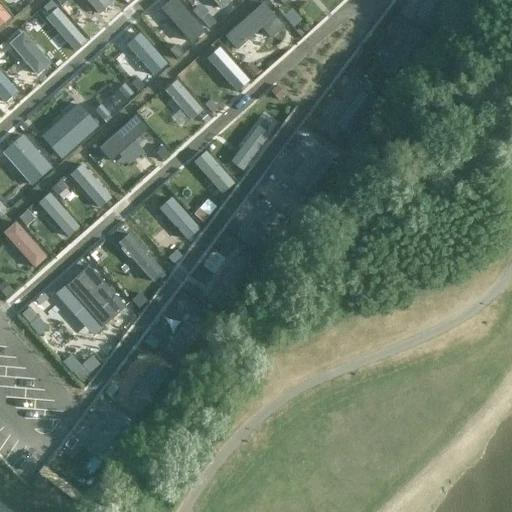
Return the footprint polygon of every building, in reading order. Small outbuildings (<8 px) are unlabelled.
[(112,3),(108,0),(85,0),(99,15),(112,3)] [(205,32),(177,0),(170,0),(161,7),(191,43),(205,32)] [(230,0),(213,0),(221,9),(230,0)] [(285,25),(262,0),(224,34),(237,49),(261,27),(271,38),(285,25)] [(447,0),(425,0),(414,15),(428,25),(447,0)] [(0,25),(9,18),(0,6),(0,25)] [(86,42),(57,7),(45,18),(74,52),(86,42)] [(422,34),(398,17),(389,29),(400,37),(382,62),(394,71),(422,34)] [(151,23),(142,33),(174,64),(183,54),(151,23)] [(50,63),(22,32),(9,44),(36,75),(50,63)] [(168,64),(140,32),(127,45),(154,76),(168,64)] [(108,57),(137,90),(150,78),(121,45),(108,57)] [(249,80),(219,47),(206,58),(236,92),(249,80)] [(18,91),(0,71),(0,96),(5,102),(18,91)] [(101,99),(108,92),(89,74),(82,81),(101,99)] [(177,78),(164,89),(191,120),(204,110),(177,78)] [(134,94),(125,84),(95,109),(104,120),(134,94)] [(374,101),(360,90),(335,123),(349,134),(374,101)] [(130,107),(167,147),(179,136),(142,96),(130,107)] [(98,126),(78,104),(42,136),(61,158),(98,126)] [(148,129),(136,115),(99,148),(111,161),(148,129)] [(271,134),(259,125),(231,161),(244,170),(271,134)] [(52,167),(22,134),(2,152),(32,185),(52,167)] [(307,160),(292,180),(307,191),(334,156),(306,135),(294,150),(307,160)] [(235,183),(206,151),(194,162),(223,194),(235,183)] [(112,197),(82,163),(70,174),(100,208),(112,197)] [(175,174),(163,187),(191,213),(203,200),(175,174)] [(62,180),(51,188),(74,217),(84,209),(62,180)] [(15,189),(4,200),(14,209),(24,198),(15,189)] [(79,226),(50,193),(39,203),(68,236),(79,226)] [(199,228),(171,197),(159,208),(188,239),(199,228)] [(274,205),(245,243),(259,253),(288,215),(274,205)] [(165,260),(179,248),(151,217),(137,228),(165,260)] [(47,257),(16,221),(3,232),(35,268),(47,257)] [(163,272),(131,232),(120,241),(152,281),(163,272)] [(105,261),(141,299),(153,288),(117,250),(105,261)] [(220,303),(250,263),(238,254),(208,294),(220,303)] [(104,325),(126,306),(90,266),(68,286),(104,325)] [(206,324),(191,313),(163,351),(178,362),(206,324)] [(81,382),(89,372),(72,358),(63,368),(81,382)] [(170,375),(155,363),(128,398),(144,410),(170,375)] [(81,443),(104,409),(94,402),(71,436),(81,443)] [(107,457),(133,422),(118,411),(92,446),(107,457)] [(0,451),(6,457),(12,451),(0,437),(0,451)] [(55,493),(78,459),(59,447),(36,481),(55,493)]
